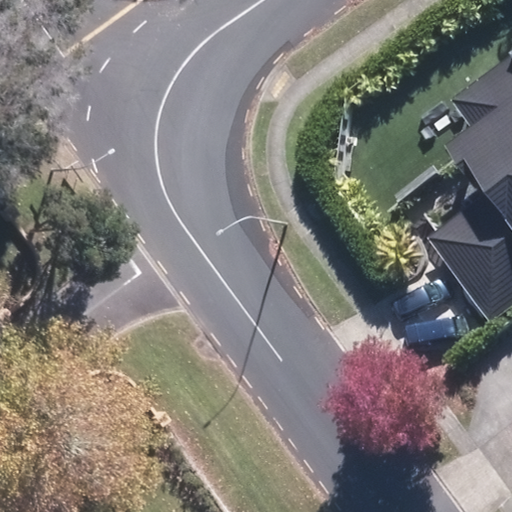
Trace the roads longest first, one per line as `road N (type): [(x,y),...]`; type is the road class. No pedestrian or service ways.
road 1 (residential): [(153,131),(165,192),(198,250),(390,511)]
road 2 (residential): [(23,0),(88,81),(153,131)]
road 3 (residential): [(264,0),(206,39),(179,69),(153,131)]
